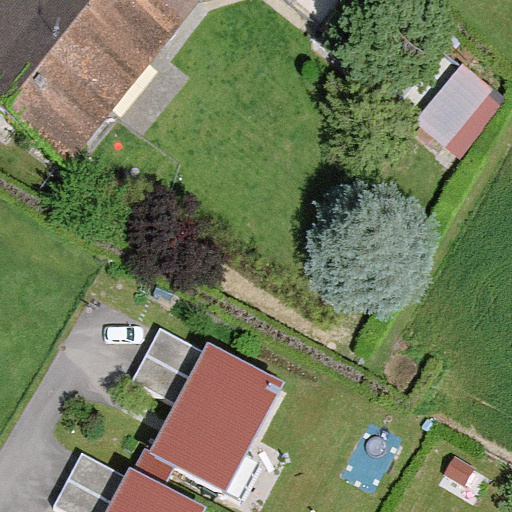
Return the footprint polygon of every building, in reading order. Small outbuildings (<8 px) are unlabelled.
[(17,0),(0,21),(0,96),(65,150),(188,0),(17,0)] [(452,63),(420,127),(466,150),(498,86),(452,63)] [(153,65),(119,112),(140,128),(175,82),(153,65)] [(157,327),(137,378),(189,398),(209,346),(157,327)] [(213,363),(154,464),(224,505),(284,404),(213,363)] [(189,511),(128,478),(107,511),(189,511)]
